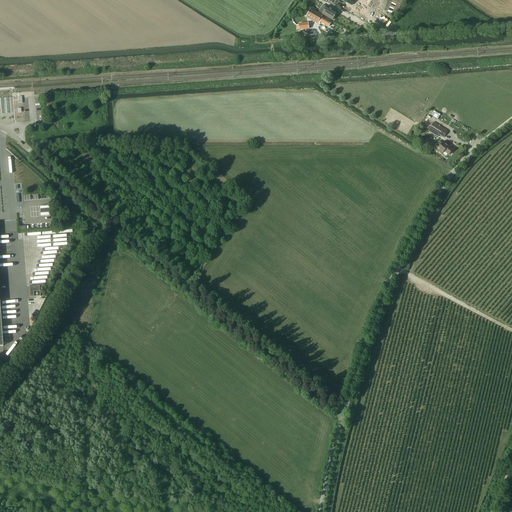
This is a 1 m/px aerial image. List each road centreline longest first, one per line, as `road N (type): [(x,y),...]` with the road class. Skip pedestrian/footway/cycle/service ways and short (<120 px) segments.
road 1 (unclassified): [(342,413),(6,129)]
road 2 (unclassified): [(342,413),(367,331),(410,245),(441,196),(511,124)]
road 3 (unclassified): [(247,44),(511,28)]
road 4 (unknown): [(8,214),(18,335)]
